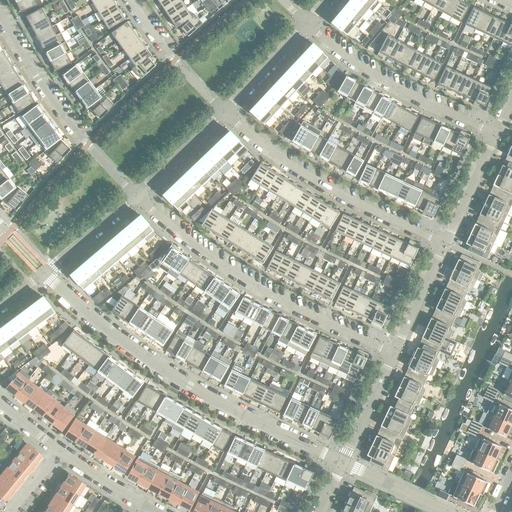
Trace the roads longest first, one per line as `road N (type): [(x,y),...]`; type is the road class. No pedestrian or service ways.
road 1 (residential): [(343,463),(171,371),(45,275)]
road 2 (residential): [(394,355),(249,283),(138,195)]
road 3 (residential): [(447,243),(341,195),(226,114)]
road 4 (residential): [(0,9),(77,131),(138,195)]
road 5 (residential): [(498,137),(352,61),(309,24)]
road 6 (residential): [(130,0),(226,114)]
road 7 (residential): [(394,355),(447,243)]
road 8 (residential): [(45,275),(138,195)]
road 9 (residential): [(226,114),(309,24)]
